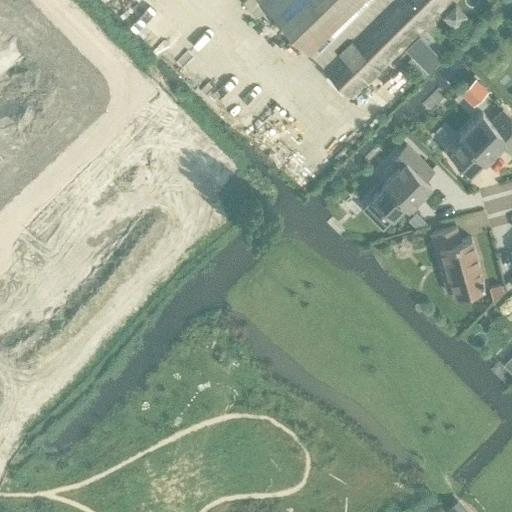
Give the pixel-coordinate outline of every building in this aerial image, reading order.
[(260,0),(246,0),(243,3),(257,17),(267,7),(260,0)] [(375,13),(388,0),(260,0),(267,7),(352,92),(403,41),(375,13)] [(388,0),(375,13),(403,41),(445,0),(388,0)] [(476,100),(487,89),(476,77),(465,89),(476,100)] [(511,117),(502,108),(491,120),(482,111),(458,135),(461,138),(449,151),(470,172),(483,159),(485,161),(503,142),(511,151),(511,117)] [(383,208),(392,217),(405,205),(408,207),(431,184),(426,179),(434,170),(406,143),(391,158),(399,166),(382,183),(383,185),(371,197),(380,205),(378,207),(382,210),(383,208)] [(71,184),(61,193),(75,207),(85,198),(71,184)] [(61,193),(51,203),(65,217),(75,207),(61,193)] [(133,197),(107,223),(142,258),(148,252),(153,257),(161,250),(158,247),(170,234),(133,197)] [(428,223),(416,211),(408,218),(416,226),(428,223)] [(460,238),(456,223),(430,230),(446,291),(453,289),(454,295),(484,287),(479,266),(481,266),(472,235),(460,238)] [(89,238),(64,264),(106,306),(131,280),(89,238)] [(501,283),(489,286),(493,299),(503,289),(501,283)] [(511,353),(503,362),(511,371),(511,353)] [(0,369),(0,419),(25,394),(0,369)] [(467,511),(457,501),(445,511),(467,511)]
